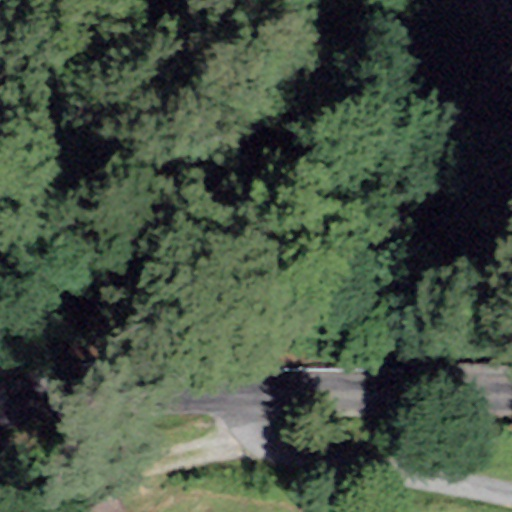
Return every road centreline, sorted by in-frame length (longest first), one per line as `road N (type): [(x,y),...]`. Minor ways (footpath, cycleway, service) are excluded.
road 1 (unclassified): [(511,398),(91,393),(0,410)]
road 2 (track): [(229,392),(274,447),(511,499)]
